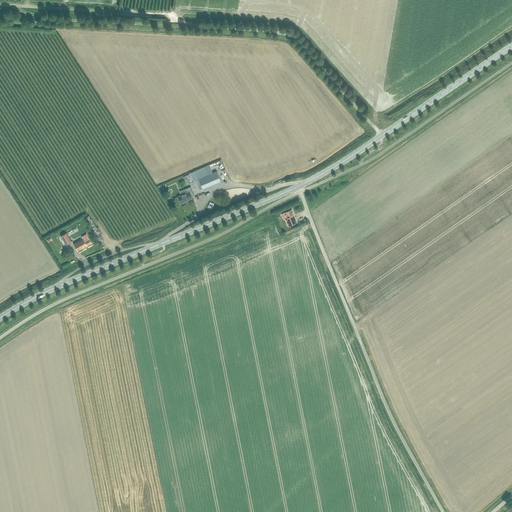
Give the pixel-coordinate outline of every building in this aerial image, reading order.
[(198,169),(200,173),(215,167),(213,162),(198,169)] [(194,181),(198,179),(195,171),(190,173),(194,181)] [(217,171),(198,179),(203,191),(222,183),(217,171)] [(181,204),(185,202),(184,201),(192,198),(191,196),(194,195),(191,187),(187,188),(188,192),(178,197),(181,204)] [(297,222),(291,209),(281,214),(284,219),(285,219),(288,226),(297,222)] [(71,241),(66,233),(60,236),(65,244),(71,241)] [(83,240),(74,245),(78,252),(91,244),(88,238),(84,240),(83,240)]
